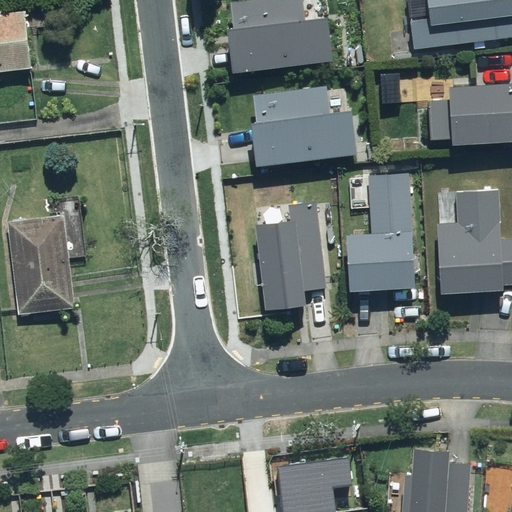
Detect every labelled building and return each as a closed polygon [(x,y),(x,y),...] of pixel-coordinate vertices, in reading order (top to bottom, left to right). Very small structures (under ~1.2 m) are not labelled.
[(391,29),(394,54),(511,39),(511,0),(418,0),(421,25),(391,29)] [(223,35),(227,79),(330,69),(325,22),(299,25),(296,1),(248,5),(251,32),(223,35)] [(21,14),(0,16),(0,75),(27,72),(21,14)] [(511,89),(445,91),(445,103),(426,103),(427,145),(444,145),(444,149),(511,147),(511,89)] [(253,129),(246,130),(252,173),(355,160),(349,115),(324,118),(321,96),(250,105),(253,129)] [(410,178),(368,179),(369,239),(342,240),(343,295),(412,294),(410,178)] [(454,226),(432,227),(435,299),(502,296),(497,192),(453,193),(454,226)] [(52,221),(5,226),(14,318),(74,312),(69,262),(85,261),(79,202),(51,205),(52,221)] [(284,227),(250,230),(257,316),(302,312),(300,294),(325,291),(318,206),(282,209),(284,227)] [(442,454),(406,452),(403,511),(466,511),(468,467),(441,466),(442,454)] [(277,466),(282,511),(337,511),(335,487),(354,485),(351,458),(277,466)]
